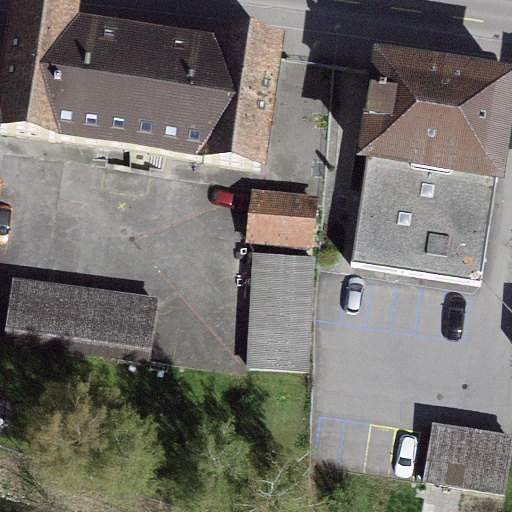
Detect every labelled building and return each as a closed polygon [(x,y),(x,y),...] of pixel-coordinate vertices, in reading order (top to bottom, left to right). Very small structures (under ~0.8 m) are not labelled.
[(0,127),(0,134),(129,152),(145,46),(96,39),(98,24),(18,12),(0,127)] [(194,54),(145,46),(129,152),(259,173),(277,50),(196,39),(194,54)] [(380,67),(351,267),(479,287),(511,86),(380,67)] [(309,251),(315,205),(254,199),(248,244),(309,251)] [(312,260),(255,257),(249,370),(306,373),(312,260)] [(13,285),(5,344),(147,364),(156,304),(13,285)] [(432,431),(424,483),(504,496),(511,444),(432,431)]
